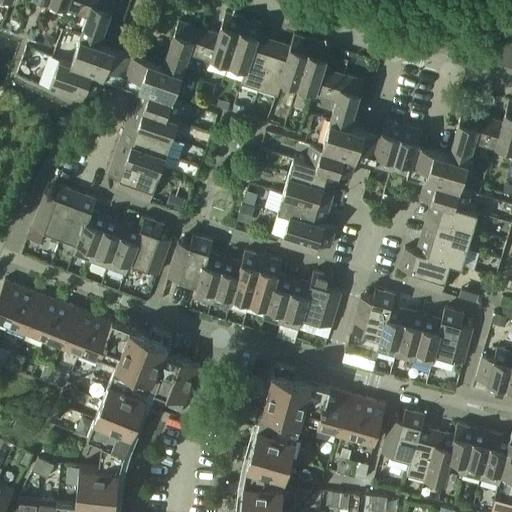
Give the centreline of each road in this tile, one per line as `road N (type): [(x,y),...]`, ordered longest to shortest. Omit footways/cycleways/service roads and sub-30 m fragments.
road 1 (residential): [(357,275),(101,189),(95,168),(145,0)]
road 2 (residential): [(221,338),(1,257)]
road 3 (residential): [(462,403),(487,312),(357,275)]
road 4 (residential): [(398,48),(349,208),(373,229)]
road 5 (residential): [(373,229),(404,222),(452,64)]
road 6 (residential): [(177,511),(182,463),(221,338)]
road 7 (residential): [(244,0),(398,48)]
